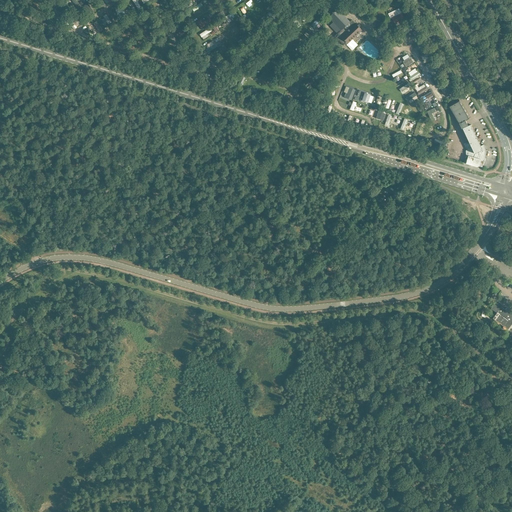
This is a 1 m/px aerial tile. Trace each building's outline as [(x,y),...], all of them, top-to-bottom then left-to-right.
[(136,0),(132,0),(138,9),(141,7),(136,0)] [(318,0),(315,0),(314,1),(319,10),(323,8),(318,0)] [(87,3),(84,6),(91,15),(91,14),(92,14),(93,13),(94,12),(87,3)] [(121,6),(118,8),(121,13),(123,17),(126,15),(121,6)] [(312,6),(305,10),(307,13),(311,10),(314,15),(317,13),(312,6)] [(392,17),(396,24),(397,26),(406,22),(399,8),(388,13),(390,18),(392,17)] [(332,20),(328,24),(337,33),(334,36),(343,46),(346,43),(347,44),(362,30),(359,28),(361,26),(359,24),(357,26),(352,20),(350,22),(337,9),(335,12),(334,11),(332,12),(333,12),(332,13),(332,14),(329,17),(332,20)] [(318,17),(311,25),(314,27),(321,20),(318,17)] [(69,18),(66,20),(74,29),(76,27),(70,20),(69,18)] [(200,20),(197,22),(199,25),(202,28),(211,22),(210,20),(210,19),(209,18),(202,23),(200,20)] [(96,21),(94,23),(99,32),(102,29),(96,21)] [(416,22),(406,28),(408,31),(414,28),(417,34),(421,32),(416,22)] [(210,28),(200,34),(202,37),(206,34),(211,31),(210,28)] [(186,29),(177,34),(178,37),(188,32),(186,29)] [(223,34),(223,35),(224,37),(225,37),(233,32),(231,29),(223,34)] [(247,29),(245,31),(251,38),(253,35),(247,29)] [(396,35),(393,37),(399,46),(402,44),(402,43),(396,35)] [(423,37),(418,39),(423,48),(427,46),(423,37)] [(232,42),(229,44),(234,52),(237,51),(232,42)] [(208,48),(206,50),(208,53),(217,47),(215,44),(208,48)] [(225,45),(217,50),(219,54),(227,48),(225,45)] [(297,47),(295,49),(302,57),(305,55),(300,49),(297,47)] [(428,48),(419,53),(421,56),(427,54),(428,57),(432,56),(428,48)] [(321,50),(316,57),(319,60),(325,53),(321,50)] [(405,61),(403,62),(406,67),(413,63),(410,57),(405,61)] [(208,62),(205,64),(211,73),(214,71),(208,62)] [(441,64),(433,67),(436,73),(445,69),(442,63),(441,64)] [(411,76),(409,77),(411,81),(420,75),(418,71),(418,72),(411,76)] [(441,74),(432,79),(435,85),(444,81),(441,74)] [(306,81),(303,83),(308,89),(311,87),(310,85),(314,82),(312,78),(307,82),(306,81)] [(408,84),(400,89),(402,92),(410,87),(408,84)] [(417,84),(414,86),(419,95),(428,90),(425,87),(420,90),(419,88),(417,84)] [(451,89),(447,91),(452,99),(459,95),(452,84),(449,86),(451,89)] [(346,93),(344,97),(346,97),(345,98),(351,100),(355,90),(349,88),(347,94),(346,93)] [(432,92),(420,98),(426,109),(427,108),(427,109),(428,108),(427,108),(430,107),(430,106),(428,103),(426,100),(433,95),(432,92)] [(364,93),(362,101),(367,102),(368,102),(370,95),(364,93)] [(406,99),(407,101),(408,101),(416,96),(414,93),(406,99)] [(462,129),(463,128),(469,126),(466,121),(468,119),(459,103),(461,102),(460,100),(449,106),(459,125),(460,124),(462,129)] [(435,108),(427,112),(432,122),(435,120),(432,113),(436,112),(435,108)] [(378,111),(376,118),(383,120),(385,114),(378,111)] [(469,126),(463,128),(470,143),(466,144),(470,153),(468,157),(468,158),(466,164),(478,167),(479,167),(479,166),(483,167),(487,152),(487,151),(485,145),(484,145),(481,146),(471,125),(469,126)] [(433,144),(445,148),(447,142),(435,139),(433,144)] [(378,202),(377,205),(380,206),(379,209),(380,209),(379,212),(381,213),(382,210),(386,201),(385,200),(386,196),(381,194),(378,202)] [(492,319),(510,331),(511,328),(511,311),(506,308),(505,310),(501,307),(503,305),(497,301),(491,309),(497,313),(492,319)]
